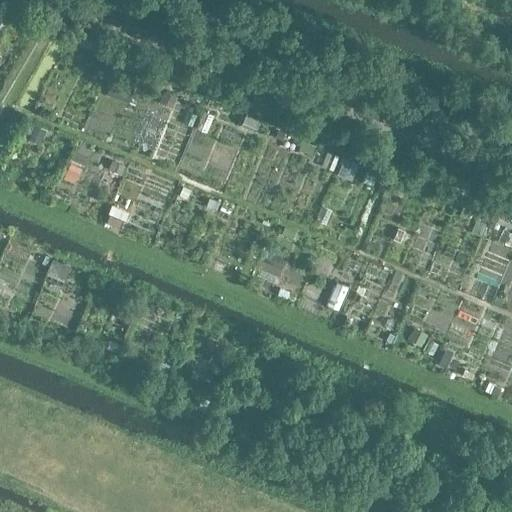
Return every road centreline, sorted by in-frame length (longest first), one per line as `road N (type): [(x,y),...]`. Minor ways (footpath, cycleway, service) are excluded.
road 1 (track): [(0,193),(511,416)]
road 2 (unclassified): [(511,179),(52,0)]
road 3 (track): [(0,115),(62,3)]
